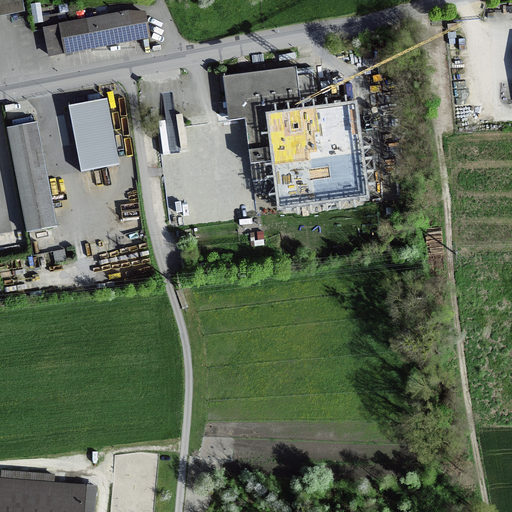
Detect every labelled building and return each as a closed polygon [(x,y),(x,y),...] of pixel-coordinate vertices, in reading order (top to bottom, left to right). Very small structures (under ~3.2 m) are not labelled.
[(0,0),(0,16),(25,12),(22,0),(0,0)] [(64,53),(64,54),(151,37),(146,11),(128,10),(67,21),(66,12),(43,16),(45,27),(43,27),(48,56),(64,53)] [(279,62),(297,58),(295,52),(278,56),(279,62)] [(228,120),(157,129),(169,223),(257,212),(254,194),(278,191),(280,209),(367,198),(355,104),(302,111),(301,106),(316,104),(312,74),(297,76),(296,68),(223,77),(226,107),(228,120)] [(376,94),(374,78),(360,80),(362,95),(376,94)] [(107,99),(68,107),(81,174),(120,166),(107,99)] [(38,123),(7,128),(26,234),(57,228),(38,123)] [(251,247),(265,246),(264,240),(255,241),(254,232),(249,233),(251,247)] [(0,511),(94,511),(97,486),(55,483),(55,475),(1,471),(0,479),(0,478),(0,511)]
